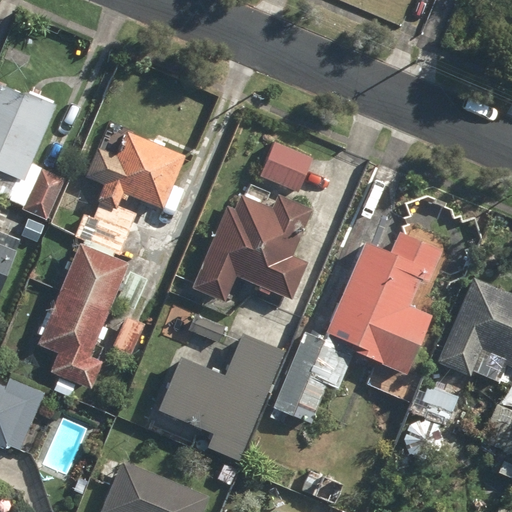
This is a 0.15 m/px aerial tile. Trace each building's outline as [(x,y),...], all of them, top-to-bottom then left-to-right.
[(59,101),(0,77),(0,166),(28,178),(59,101)] [(120,153),(101,145),(89,175),(106,182),(99,200),(119,208),(126,191),(167,207),(190,153),(130,129),(120,153)] [(316,155),(277,139),(262,174),(301,191),(316,155)] [(238,207),(230,203),(195,286),(229,300),(239,275),(296,298),(312,259),(297,253),(316,207),(281,192),(276,205),(244,192),(238,207)] [(327,336),(308,328),(276,405),(315,421),(330,383),(341,387),(357,349),(413,372),(438,313),(413,303),(425,276),(433,279),(447,245),(404,228),(395,249),(368,238),(327,336)] [(22,247),(0,238),(0,299),(0,300),(22,247)] [(132,260),(82,240),(41,343),(61,350),(53,369),(95,386),(105,359),(94,354),(132,260)] [(511,289),(476,274),(440,359),(473,373),(485,346),(511,357),(510,364),(511,364),(511,289)] [(146,321),(127,313),(115,345),(133,352),(146,321)] [(229,372),(184,354),(162,408),(217,430),(211,445),(243,458),(288,349),(246,331),(229,372)] [(10,384),(0,380),(0,443),(13,448),(14,444),(24,448),(47,390),(13,376),(10,384)] [(204,511),(212,495),(125,458),(102,511),(104,511),(204,511)]
